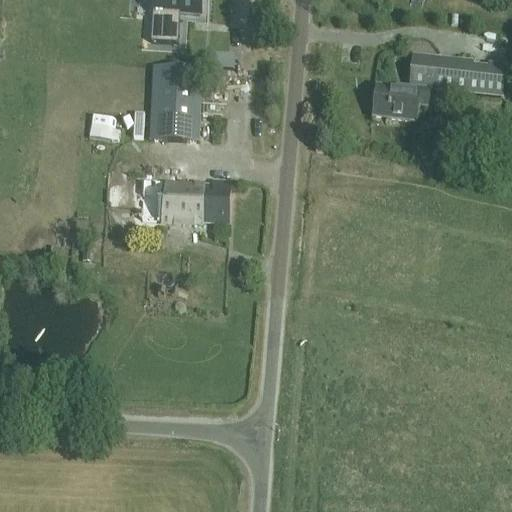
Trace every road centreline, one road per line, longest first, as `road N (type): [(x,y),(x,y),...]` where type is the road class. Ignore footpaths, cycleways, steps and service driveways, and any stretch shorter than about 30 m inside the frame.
road 1 (unclassified): [(258,433),(302,0)]
road 2 (unclassified): [(258,433),(0,421)]
